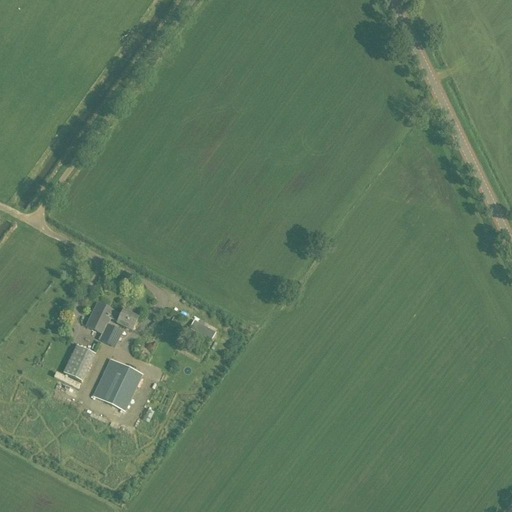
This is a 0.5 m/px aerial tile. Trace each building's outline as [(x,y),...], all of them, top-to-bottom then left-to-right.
[(97,304),(86,328),(101,335),(98,342),(115,350),(123,334),(107,326),(110,320),(117,323),(116,325),(132,332),(138,319),(123,312),(121,316),(97,304)] [(210,342),(215,333),(193,321),(189,330),(210,342)] [(146,340),(155,335),(148,323),(139,328),(146,340)] [(64,374),(82,384),(95,357),(77,348),(64,374)] [(125,414),(142,376),(110,360),(92,398),(125,414)] [(82,397),(73,392),(78,383),(67,377),(56,396),(76,407),(82,397)] [(143,394),(137,415),(145,417),(151,396),(143,394)]
